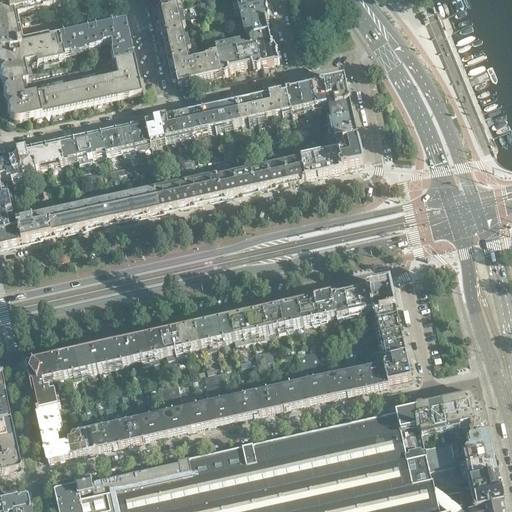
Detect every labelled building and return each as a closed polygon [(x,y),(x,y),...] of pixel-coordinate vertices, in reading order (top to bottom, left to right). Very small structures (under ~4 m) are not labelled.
[(64,60),(63,59),(59,39),(47,41),(46,41),(46,42),(43,43),(42,42),(23,46),(23,47),(19,48),(18,47),(15,30),(13,25),(12,18),(12,17),(16,17),(17,17),(35,13),(36,13),(36,12),(39,11),(39,12),(40,12),(52,10),(49,0),(0,0),(0,74),(0,75),(0,79),(2,82),(1,87),(3,88),(3,91),(27,86),(23,69),(64,60)] [(68,6),(66,0),(49,0),(52,10),(68,6)] [(176,13),(175,5),(180,4),(179,0),(159,0),(160,1),(161,8),(156,9),(157,10),(157,15),(158,17),(176,13)] [(263,5),(261,0),(240,0),(242,9),(240,10),(242,19),(267,13),(265,4),(263,5)] [(191,22),(189,16),(178,19),(176,13),(158,17),(160,29),(191,22)] [(270,37),(267,22),(269,22),(267,13),(242,19),(243,27),(246,27),(248,36),(250,38),(251,41),(253,40),(270,37)] [(494,141),(487,143),(481,128),(484,127),(481,120),(478,121),(445,39),(443,40),(440,31),(442,30),(439,21),(426,26),(480,159),(482,158),(493,154),(491,150),(493,150),(494,149),(494,148),(495,148),(495,147),(495,146),(495,145),(495,144),(494,141)] [(182,37),(181,31),(192,29),(191,22),(160,29),(163,41),(182,37)] [(129,46),(126,33),(124,24),(115,26),(116,26),(109,28),(112,42),(110,46),(111,49),(129,46)] [(112,42),(109,28),(90,32),(94,52),(100,50),(102,48),(110,46),(112,42)] [(94,52),(90,32),(75,35),(79,55),(94,52)] [(79,55),(75,35),(59,39),(63,59),(79,55)] [(196,47),(195,41),(183,43),(182,37),(163,41),(166,54),(196,47)] [(279,67),(275,51),(273,51),(270,37),(253,40),(254,47),(252,50),(256,52),(258,52),(262,71),(279,67)] [(132,61),(131,55),(129,46),(111,49),(112,53),(110,54),(112,65),(114,65),(132,61)] [(188,62),(186,56),(195,54),(197,50),(196,47),(166,54),(169,66),(188,62)] [(262,71),(258,52),(256,52),(252,50),(247,51),(247,49),(242,50),(242,48),(236,49),(241,72),(253,70),(253,72),(262,71)] [(241,72),(236,49),(217,53),(218,58),(222,79),(231,77),(230,75),(241,72)] [(105,67),(103,57),(96,58),(98,68),(100,68),(103,67),(105,67)] [(222,79),(218,58),(210,60),(210,61),(206,62),(206,63),(199,65),(200,71),(203,84),(222,79)] [(140,98),(132,61),(114,65),(114,69),(117,80),(93,85),(88,86),(82,87),(52,94),(52,85),(65,82),(64,77),(31,84),(32,89),(39,87),(43,96),(23,101),(20,87),(27,86),(3,91),(4,93),(3,94),(2,95),(5,99),(4,104),(6,105),(7,106),(8,111),(7,112),(6,113),(9,117),(8,122),(10,123),(12,124),(13,124),(15,125),(16,125),(19,125),(140,98)] [(200,71),(199,65),(189,67),(188,62),(169,66),(171,78),(200,71)] [(203,84),(200,71),(171,78),(174,88),(174,89),(175,89),(175,90),(176,90),(203,84)] [(351,107),(346,84),(346,83),(323,88),(327,109),(328,109),(332,111),(351,107)] [(327,109),(323,88),(311,90),(316,115),(320,114),(321,113),(321,111),(327,109)] [(316,115),(311,90),(299,93),(304,114),(310,113),(311,116),(316,115)] [(304,114),(299,93),(287,96),(292,117),(292,120),(298,119),(297,116),(304,114)] [(292,117),(287,96),(270,99),(275,121),(292,117)] [(275,121),(270,99),(253,103),(258,124),(275,121)] [(258,124),(253,103),(237,107),(241,128),(258,124)] [(241,128),(237,107),(220,110),(225,132),(241,128)] [(351,107),(332,111),(331,112),(330,114),(331,120),(329,121),(328,122),(329,126),(354,120),(351,107)] [(225,132),(220,110),(203,114),(208,136),(225,132)] [(208,136),(203,114),(189,117),(194,139),(208,136)] [(194,139),(189,117),(174,121),(179,142),(194,139)] [(357,133),(356,129),(354,120),(329,126),(330,131),(333,131),(335,138),(357,133)] [(179,142),(174,121),(160,124),(165,145),(179,142)] [(165,145),(160,124),(146,127),(150,148),(165,145)] [(150,148),(146,127),(131,130),(136,152),(150,148)] [(317,135),(316,129),(307,131),(308,137),(317,135)] [(136,152),(131,130),(117,133),(122,155),(136,152)] [(308,137),(307,131),(295,133),(296,134),(297,140),(308,137)] [(122,155),(117,133),(102,137),(107,156),(107,158),(122,155)] [(359,145),(357,133),(335,138),(332,139),(333,143),(333,144),(336,143),(338,149),(339,150),(341,149),(359,145)] [(319,142),(317,135),(308,137),(310,144),(319,142)] [(107,156),(102,137),(89,140),(93,161),(99,160),(98,158),(107,156)] [(310,144),(308,137),(297,140),(298,144),(299,146),(310,144)] [(93,161),(89,140),(75,143),(79,163),(87,161),(88,162),(93,161)] [(79,163),(75,143),(61,146),(65,167),(71,166),(71,164),(79,163)] [(364,170),(360,151),(361,151),(359,145),(341,149),(341,151),(339,154),(338,154),(343,176),(350,174),(349,173),(364,170)] [(65,167),(61,146),(47,149),(51,169),(60,167),(60,168),(65,167)] [(51,169),(47,149),(33,152),(38,173),(43,172),(43,171),(51,169)] [(38,173),(33,152),(18,155),(20,163),(21,163),(23,175),(24,175),(32,173),(32,175),(38,173)] [(343,176),(338,154),(331,155),(331,153),(329,152),(325,153),(331,178),(343,176)] [(213,159),(212,153),(197,156),(198,161),(201,161),(202,161),(213,159)] [(331,178),(325,153),(320,155),(321,158),(314,159),(318,181),(331,178)] [(198,161),(197,156),(183,159),(184,164),(195,162),(198,161)] [(318,181),(314,159),(307,161),(306,158),(301,159),(303,164),(307,183),(318,181)] [(184,164),(183,159),(169,162),(170,168),(171,167),(183,165),(184,164)] [(169,162),(163,163),(154,165),(155,171),(164,169),(167,168),(170,168),(169,162)] [(195,162),(184,164),(183,165),(185,173),(197,171),(195,162)] [(23,175),(21,163),(20,163),(19,163),(18,164),(18,165),(17,165),(16,166),(6,168),(9,182),(10,184),(15,183),(16,186),(26,184),(24,175),(23,175)] [(307,183),(303,164),(286,168),(290,187),(290,188),(307,184),(307,183)] [(155,171),(154,165),(140,169),(141,174),(155,171)] [(0,183),(9,182),(6,168),(0,169),(0,183)] [(290,187),(286,168),(269,171),(273,191),(290,187)] [(141,174),(140,169),(125,172),(127,177),(133,176),(137,175),(140,174),(141,174)] [(273,191),(269,171),(252,175),(257,195),(273,191)] [(127,177),(125,172),(111,175),(112,181),(127,177)] [(112,181),(111,175),(97,178),(98,184),(103,183),(106,182),(109,181),(112,181)] [(257,195),(252,175),(235,179),(240,199),(257,195)] [(98,184),(97,178),(83,181),(84,187),(91,185),(96,184),(98,184)] [(240,199),(235,179),(209,184),(208,182),(203,183),(208,206),(240,199)] [(84,187),(83,181),(69,184),(70,190),(72,190),(75,189),(79,188),(84,187)] [(208,206),(203,183),(197,184),(198,187),(188,189),(193,209),(208,206)] [(3,195),(2,188),(1,185),(0,184),(0,201),(12,199),(11,194),(3,195)] [(70,190),(69,184),(55,188),(57,193),(70,190)] [(57,193),(55,188),(41,191),(43,196),(45,196),(48,195),(57,193)] [(193,209),(188,189),(178,191),(178,188),(172,190),(177,212),(193,209)] [(177,212),(172,190),(167,191),(167,194),(157,196),(162,216),(177,212)] [(43,196),(41,191),(28,194),(29,199),(42,196),(43,196)] [(162,216),(157,196),(148,198),(147,195),(142,196),(147,219),(162,216)] [(147,219),(142,196),(136,198),(137,200),(127,203),(131,223),(147,219)] [(0,218),(16,215),(12,199),(0,201),(0,218)] [(131,223),(127,203),(117,205),(116,202),(111,203),(116,226),(131,223)] [(116,226),(111,203),(105,204),(106,207),(96,209),(101,229),(116,226)] [(101,229),(96,209),(86,212),(86,209),(80,210),(85,233),(101,229)] [(85,233),(80,210),(75,211),(75,214),(65,216),(70,236),(85,233)] [(12,232),(9,221),(17,220),(16,215),(0,218),(0,236),(10,235),(12,232)] [(70,236),(65,216),(56,218),(55,216),(50,217),(55,240),(70,236)] [(55,240),(50,217),(44,218),(45,220),(35,222),(35,223),(39,243),(55,240)] [(39,243),(35,223),(25,225),(26,227),(20,228),(21,232),(24,246),(39,243)] [(21,232),(10,235),(0,236),(0,246),(1,251),(2,251),(24,246),(21,232)] [(400,325),(396,307),(395,307),(391,289),(376,292),(376,291),(359,295),(357,295),(363,319),(366,332),(375,330),(400,325)] [(363,319),(357,295),(345,298),(349,319),(356,318),(357,320),(363,319)] [(349,319),(345,298),(333,301),(332,301),(337,322),(337,325),(343,323),(342,321),(349,319)] [(337,322),(332,301),(333,301),(329,299),(329,302),(315,305),(320,326),(337,322)] [(320,326),(315,305),(298,308),(303,329),(320,326)] [(303,329),(298,308),(281,312),(286,333),(303,329)] [(286,333),(281,312),(264,316),(269,337),(286,333)] [(269,337),(264,316),(247,320),(252,341),(269,337)] [(252,341),(247,320),(230,323),(235,344),(252,341)] [(235,344),(230,323),(213,327),(218,348),(235,344)] [(402,337),(400,325),(375,330),(376,335),(379,335),(380,342),(402,337)] [(218,348),(213,327),(196,331),(201,352),(218,348)] [(201,352),(196,331),(179,335),(184,356),(201,352)] [(184,356),(179,335),(162,338),(167,359),(184,356)] [(405,348),(402,337),(362,346),(363,353),(369,356),(380,354),(405,348)] [(167,359),(162,338),(145,342),(150,363),(167,359)] [(150,363),(145,342),(128,346),(133,367),(150,363)] [(139,394),(133,367),(128,346),(111,350),(116,371),(121,394),(125,393),(126,397),(139,394)] [(366,396),(362,376),(355,347),(343,350),(350,379),(354,398),(366,396)] [(407,360),(405,348),(380,354),(381,357),(384,360),(385,363),(388,364),(407,360)] [(116,371),(111,350),(94,353),(99,374),(116,371)] [(99,374),(94,353),(77,357),(82,378),(99,374)] [(82,378),(77,357),(60,361),(65,382),(66,387),(83,383),(82,378)] [(296,360),(292,361),(288,362),(285,362),(287,370),(309,366),(307,358),(296,360)] [(412,383),(407,360),(388,364),(389,367),(387,367),(384,370),(385,371),(389,391),(413,385),(414,385),(414,384),(413,384),(413,383),(412,383)] [(65,382),(60,361),(43,365),(48,386),(65,382)] [(389,391),(385,371),(377,373),(377,371),(384,369),(383,364),(375,365),(377,370),(373,371),(377,393),(389,391)] [(45,394),(44,387),(48,386),(43,365),(38,366),(35,367),(29,368),(28,369),(28,370),(28,371),(38,417),(58,412),(59,412),(56,397),(51,398),(50,393),(45,394)] [(377,393),(373,371),(368,372),(369,375),(362,376),(366,396),(377,393)] [(224,376),(218,377),(203,380),(210,410),(214,429),(237,424),(233,405),(226,375),(224,376)] [(354,398),(350,379),(338,382),(342,401),(354,398)] [(307,409),(303,389),(301,382),(290,384),(292,392),(296,411),(307,409)] [(342,401),(338,382),(326,384),(331,403),(342,401)] [(331,403),(326,384),(314,387),(319,406),(331,403)] [(162,389),(156,391),(162,421),(167,440),(190,435),(186,415),(179,386),(162,389)] [(319,406),(314,387),(303,389),(307,409),(319,406)] [(296,411),(292,392),(280,394),(284,414),(296,411)] [(284,414),(280,394),(268,397),(272,417),(284,414)] [(272,417),(268,397),(256,400),(260,419),(272,417)] [(489,436),(481,400),(481,399),(467,402),(472,426),(469,426),(470,427),(470,430),(471,433),(470,435),(471,440),(489,436)] [(260,419),(256,400),(245,402),(249,422),(260,419)] [(249,422),(245,402),(233,405),(237,424),(249,422)] [(472,426),(467,402),(455,404),(460,429),(470,427),(469,426),(472,426)] [(460,429),(455,404),(442,407),(448,432),(460,429)] [(0,426),(9,424),(8,418),(5,407),(0,408),(0,426)] [(448,432),(442,407),(429,410),(435,435),(448,432)] [(214,429),(210,410),(198,413),(202,432),(214,429)] [(435,435),(429,410),(416,413),(422,438),(435,435)] [(61,423),(58,412),(38,417),(38,419),(38,420),(38,423),(40,424),(40,427),(61,423)] [(439,511),(438,506),(437,498),(437,491),(435,491),(433,483),(432,484),(430,475),(456,469),(454,461),(453,457),(453,454),(451,446),(438,449),(425,452),(422,438),(416,413),(55,493),(59,511),(439,511)] [(202,432),(198,413),(186,415),(190,435),(202,432)] [(167,440),(162,421),(151,423),(155,443),(167,440)] [(61,434),(60,431),(61,431),(62,429),(61,423),(40,427),(43,440),(59,436),(61,434)] [(155,443),(151,423),(139,426),(144,445),(155,443)] [(9,424),(0,426),(0,442),(13,440),(9,424)] [(144,445),(139,426),(128,428),(132,448),(144,445)] [(132,448),(128,428),(116,431),(120,450),(132,448)] [(120,450),(116,431),(104,433),(109,453),(120,450)] [(109,453),(104,433),(92,436),(97,456),(109,453)] [(73,461),(70,445),(61,447),(59,436),(43,440),(49,465),(49,466),(50,466),(73,461)] [(97,456),(92,436),(81,439),(85,458),(97,456)] [(493,452),(491,446),(489,436),(471,440),(469,442),(471,450),(468,451),(468,453),(467,456),(467,458),(493,452)] [(85,458),(81,439),(72,441),(73,442),(69,443),(70,445),(73,461),(85,458)] [(17,457),(13,440),(0,442),(0,455),(1,460),(17,457)] [(495,465),(493,452),(467,458),(470,470),(495,465)] [(20,472),(17,457),(1,460),(0,459),(0,477),(19,473),(20,472)] [(498,478),(495,465),(470,470),(473,483),(498,478)] [(498,478),(473,483),(472,484),(476,502),(470,503),(472,511),(473,511),(505,505),(498,478)] [(461,511),(459,508),(458,508),(445,497),(437,491),(437,498),(438,506),(445,511),(461,511)] [(462,507),(459,494),(445,497),(458,508),(462,507)] [(30,510),(30,509),(29,507),(28,507),(27,503),(27,502),(26,502),(24,501),(24,500),(23,500),(23,501),(1,505),(0,505),(0,504),(0,511),(25,511),(29,511),(28,511),(29,511),(30,511),(30,510)]
